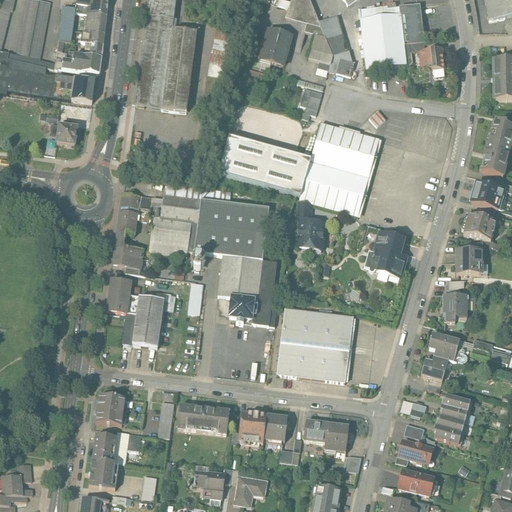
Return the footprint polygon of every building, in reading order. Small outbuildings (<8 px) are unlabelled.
[(148,0),(146,19),(173,22),(175,0),(148,0)] [(307,27),(305,34),(316,37),(325,40),(320,28),(309,0),(299,0),(291,4),(287,21),(307,27)] [(341,0),(348,9),(360,0),(341,0)] [(511,0),(483,0),(488,23),(511,17),(511,0)] [(107,19),(108,5),(102,5),(89,3),(79,1),(76,2),(75,11),(76,12),(75,16),(86,17),(87,17),(88,17),(88,16),(107,19)] [(0,10),(10,14),(12,14),(14,7),(0,3),(0,10)] [(424,45),(419,7),(399,10),(400,18),(361,23),(367,73),(406,68),(406,69),(412,68),(410,56),(409,47),(424,45)] [(60,26),(68,27),(70,11),(70,10),(62,9),(61,15),(62,15),(60,26)] [(0,17),(9,19),(10,14),(0,10),(0,17)] [(75,15),(75,16),(76,12),(75,11),(70,11),(68,27),(73,28),(75,15)] [(97,36),(104,37),(105,33),(107,19),(88,16),(88,17),(87,17),(85,35),(97,36)] [(0,23),(7,25),(9,19),(0,17),(0,23)] [(146,19),(135,109),(161,113),(173,22),(146,19)] [(325,40),(316,37),(309,63),(320,66),(317,77),(327,80),(329,74),(336,76),(340,61),(350,64),(337,22),(320,28),(325,40)] [(60,32),(73,34),(73,28),(68,27),(60,26),(60,32)] [(238,33),(217,28),(214,43),(234,47),(238,33)] [(292,39),(268,33),(260,64),(272,67),(272,66),(283,69),(292,39)] [(85,46),(103,49),(104,37),(97,36),(85,35),(82,34),(81,45),(85,46)] [(90,59),(101,62),(103,49),(85,46),(81,45),(81,46),(85,46),(84,52),(90,53),(89,58),(90,59)] [(409,47),(410,56),(419,55),(425,54),(424,45),(409,47)] [(230,69),(233,55),(213,50),(209,64),(230,69)] [(419,55),(420,60),(425,63),(425,69),(423,70),(424,74),(426,76),(431,76),(432,73),(444,72),(442,52),(425,54),(419,55)] [(63,55),(57,54),(55,66),(56,66),(55,72),(58,72),(61,73),(99,78),(101,62),(90,59),(89,58),(89,59),(84,58),(73,56),(74,54),(67,53),(67,56),(62,55),(63,55)] [(1,55),(0,54),(0,96),(6,97),(7,95),(71,104),(71,103),(92,106),(95,85),(45,78),(46,72),(5,63),(6,55),(2,54),(1,55)] [(28,60),(39,62),(40,56),(29,54),(28,60)] [(8,56),(6,55),(5,63),(46,72),(46,70),(54,72),(54,73),(58,73),(58,72),(55,72),(56,66),(55,66),(39,62),(28,60),(17,57),(8,55),(8,56)] [(340,61),(336,76),(351,81),(355,65),(350,64),(340,61)] [(511,61),(493,62),(494,102),(511,101),(511,61)] [(304,91),(299,109),(305,111),(317,114),(323,96),(304,91)] [(317,114),(305,111),(303,116),(310,117),(316,119),(317,114)] [(378,113),(365,125),(373,133),(385,122),(378,113)] [(310,117),(303,116),(298,114),(296,120),(308,123),(310,117)] [(46,124),(57,126),(58,118),(47,116),(46,124)] [(492,142),(490,148),(509,152),(511,140),(511,128),(505,126),(505,124),(499,122),(499,125),(494,124),(492,133),(494,133),(492,139),(489,138),(488,141),(492,142)] [(397,126),(393,145),(436,153),(438,139),(432,137),(434,127),(420,125),(418,133),(405,130),(406,127),(397,126)] [(301,199),(299,204),(311,207),(358,220),(379,142),(321,126),(311,163),(301,199)] [(59,129),(51,128),(50,140),(57,141),(56,147),(74,149),(77,131),(59,128),(59,129)] [(169,138),(155,137),(154,144),(168,145),(169,138)] [(219,176),(301,199),(311,163),(229,140),(219,176)] [(503,178),(509,152),(490,148),(488,148),(487,153),(485,153),(483,159),(485,159),(484,164),(486,165),(485,171),(481,170),(480,173),(503,178)] [(511,187),(499,184),(497,191),(503,193),(511,195),(511,187)] [(473,198),(471,204),(497,212),(503,193),(497,191),(477,186),(475,192),(474,191),(472,198),(473,198)] [(127,198),(123,197),(117,237),(134,240),(136,223),(137,217),(136,217),(137,211),(149,213),(151,201),(135,199),(134,196),(131,194),(128,195),(127,198)] [(269,213),(200,204),(163,199),(161,215),(154,215),(154,221),(148,220),(147,225),(146,233),(152,234),(149,255),(186,260),(187,255),(193,256),(222,260),(217,299),(231,301),(253,304),(256,305),(269,213)] [(308,224),(311,207),(299,204),(297,203),(294,224),(298,225),(298,223),(308,225),(308,224)] [(148,220),(149,213),(137,211),(136,217),(137,217),(136,223),(147,225),(148,220)] [(469,217),(463,236),(485,242),(490,244),(492,236),(493,237),(495,232),(493,231),(495,225),(469,217)] [(323,229),(321,226),(313,225),(308,224),(308,225),(298,223),(298,225),(297,232),(295,232),(294,234),(293,236),(294,238),(296,239),(295,250),(310,252),(309,254),(312,257),(316,257),(320,255),(323,229)] [(381,259),(377,275),(389,278),(390,276),(400,279),(405,262),(398,260),(403,242),(379,236),(381,231),(366,227),(361,244),(358,243),(356,251),(381,259)] [(501,247),(490,244),(485,242),(483,248),(499,253),(501,247)] [(116,250),(113,270),(126,272),(140,274),(143,254),(116,250)] [(481,255),(456,255),(456,276),(487,277),(487,267),(481,267),(481,255)] [(212,263),(211,263),(209,264),(207,265),(206,268),(206,271),(208,274),(210,275),(212,275),(215,275),(217,273),(218,269),(218,266),(216,264),(214,263),(212,263)] [(447,291),(458,291),(458,290),(462,290),(462,282),(447,282),(447,291)] [(111,283),(107,314),(126,317),(129,299),(130,286),(111,283)] [(190,287),(189,299),(201,300),(203,288),(190,287)] [(444,291),(444,299),(458,299),(458,291),(447,291),(444,291)] [(129,299),(126,317),(122,347),(156,352),(163,304),(129,299)] [(444,299),(442,299),(442,317),(444,317),(444,325),(455,325),(455,321),(466,321),(466,303),(462,303),(462,299),(458,299),(444,299)] [(253,304),(231,301),(229,320),(250,323),(253,304)] [(284,313),(276,378),(345,386),(353,321),(284,313)] [(459,344),(432,337),(428,351),(437,353),(435,360),(443,362),(448,363),(466,368),(469,354),(461,352),(460,353),(457,352),(459,344)] [(505,374),(511,376),(511,357),(491,352),(493,347),(474,342),(471,356),(507,366),(505,374)] [(430,381),(442,384),(445,371),(440,370),(443,362),(435,360),(433,366),(425,363),(421,379),(430,381)] [(430,381),(428,387),(441,391),(442,385),(442,384),(430,381)] [(441,391),(428,387),(427,393),(439,397),(441,391)] [(99,399),(96,426),(121,429),(125,402),(99,399)] [(443,404),(442,408),(467,416),(470,405),(446,399),(444,404),(443,404)] [(174,407),(162,405),(157,441),(169,443),(174,407)] [(411,412),(423,415),(425,415),(426,410),(412,406),(411,412)] [(180,408),(177,433),(202,436),(205,411),(180,408)] [(467,416),(442,408),(440,414),(442,415),(440,420),(464,426),(467,416)] [(205,411),(202,436),(226,439),(229,414),(205,411)] [(423,415),(411,412),(409,417),(421,421),(423,415)] [(242,416),(238,444),(262,447),(263,442),(266,419),(242,416)] [(266,419),(263,442),(284,445),(287,422),(266,419)] [(464,426),(440,420),(439,425),(437,425),(436,430),(461,437),(464,426)] [(325,447),(328,426),(306,423),(304,444),(325,447)] [(349,429),(328,426),(325,447),(324,454),(335,455),(336,453),(346,454),(347,443),(350,443),(351,437),(348,437),(349,429)] [(461,437),(436,430),(434,436),(436,436),(434,442),(458,448),(461,437)] [(403,439),(415,442),(417,436),(405,433),(403,439)] [(140,438),(129,437),(127,454),(138,455),(140,438)] [(96,439),(92,464),(113,467),(116,441),(96,439)] [(294,442),(293,454),(300,455),(301,443),(294,442)] [(418,443),(417,449),(432,453),(432,454),(434,454),(436,448),(418,443)] [(417,449),(402,445),(398,460),(398,461),(408,463),(417,465),(417,467),(421,468),(421,467),(424,467),(425,462),(429,463),(432,454),(432,453),(417,449)] [(293,454),(281,452),(279,466),(292,467),(293,454)] [(358,476),(361,460),(348,459),(346,474),(358,476)] [(398,461),(398,460),(396,459),(394,466),(406,469),(408,463),(398,461)] [(92,464),(89,489),(112,492),(116,467),(113,467),(92,464)] [(511,465),(509,464),(501,490),(511,493),(511,465)] [(233,473),(224,472),(223,477),(224,477),(223,487),(230,487),(230,485),(233,473)] [(2,491),(21,489),(21,486),(31,485),(30,473),(17,474),(17,479),(1,481),(2,491)] [(239,480),(240,474),(233,473),(230,485),(238,487),(239,480)] [(223,477),(195,474),(193,489),(195,489),(195,486),(205,486),(204,490),(203,497),(211,498),(210,502),(221,503),(223,487),(224,477),(223,477)] [(399,486),(398,492),(429,499),(433,482),(402,474),(401,480),(400,480),(398,486),(399,486)] [(156,481),(144,479),(142,503),(153,504),(156,481)] [(266,485),(239,480),(238,487),(234,507),(250,510),(253,495),(264,496),(266,485)] [(3,501),(26,499),(32,499),(32,492),(22,493),(21,489),(2,491),(2,500),(3,501)] [(317,489),(313,511),(336,511),(340,493),(317,489)] [(511,494),(511,493),(501,490),(500,490),(499,496),(501,497),(511,500),(511,494)] [(499,496),(489,493),(488,500),(495,502),(495,501),(499,503),(501,497),(499,496)] [(26,499),(3,501),(2,500),(0,500),(0,510),(10,509),(9,506),(27,505),(26,499)] [(127,501),(113,499),(112,508),(126,509),(127,501)] [(406,511),(407,511),(413,511),(414,509),(413,508),(414,503),(402,500),(401,506),(407,507),(406,511)] [(495,502),(492,511),(511,511),(511,506),(499,503),(495,501),(495,502)] [(105,511),(106,506),(85,503),(83,511),(105,511)] [(388,503),(385,511),(407,511),(406,511),(407,507),(401,506),(388,503)]
